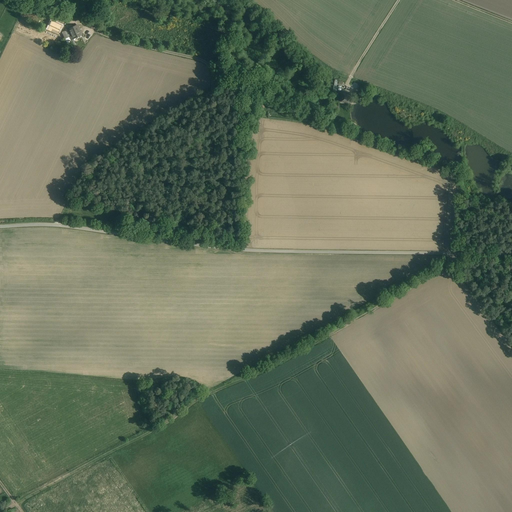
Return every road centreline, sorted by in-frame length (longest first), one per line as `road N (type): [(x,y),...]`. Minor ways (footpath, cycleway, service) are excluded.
road 1 (unclassified): [(511,254),(228,249),(57,225),(0,228)]
road 2 (track): [(16,503),(461,253)]
road 3 (track): [(228,249),(205,63),(60,21),(19,0)]
